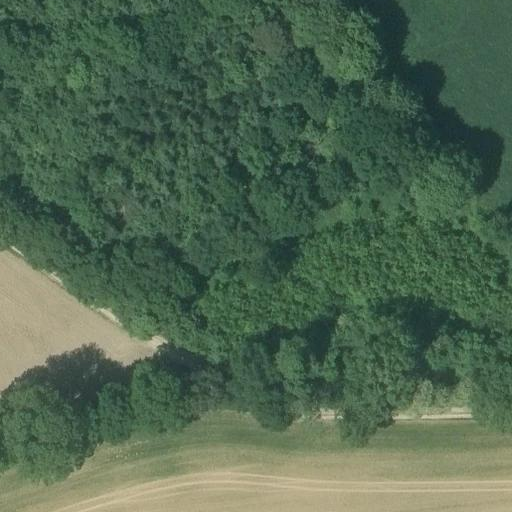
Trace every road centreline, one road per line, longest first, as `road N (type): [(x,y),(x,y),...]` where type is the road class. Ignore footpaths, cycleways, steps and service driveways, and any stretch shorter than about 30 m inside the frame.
road 1 (track): [(225,393),(258,416),(300,424),(511,420)]
road 2 (track): [(0,235),(225,393)]
